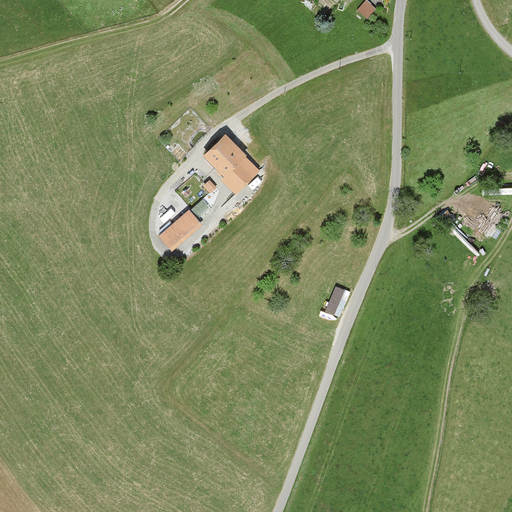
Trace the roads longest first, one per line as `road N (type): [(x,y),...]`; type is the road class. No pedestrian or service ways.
road 1 (unclassified): [(275,511),(386,231),(401,0)]
road 2 (track): [(511,222),(468,290),(425,511)]
road 3 (unknown): [(398,47),(349,56),(280,85),(232,114),(192,158)]
road 4 (track): [(185,0),(156,20),(0,62)]
